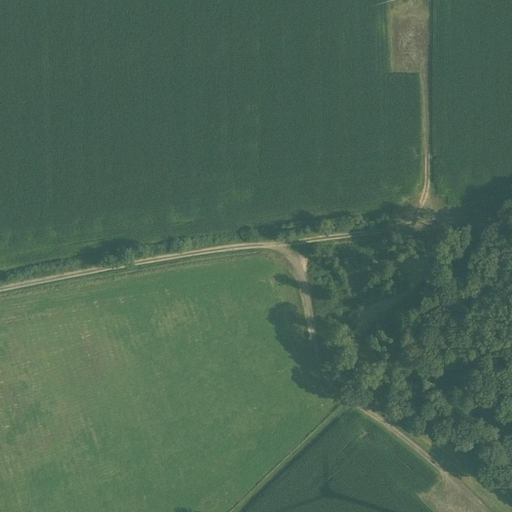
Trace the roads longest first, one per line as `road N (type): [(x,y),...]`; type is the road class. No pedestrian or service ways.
road 1 (track): [(0,288),(143,260),(511,210)]
road 2 (track): [(511,344),(413,346),(395,355),(239,511)]
road 3 (track): [(415,228),(427,191),(423,67)]
road 4 (track): [(350,402),(451,483)]
road 5 (track): [(511,411),(403,351)]
